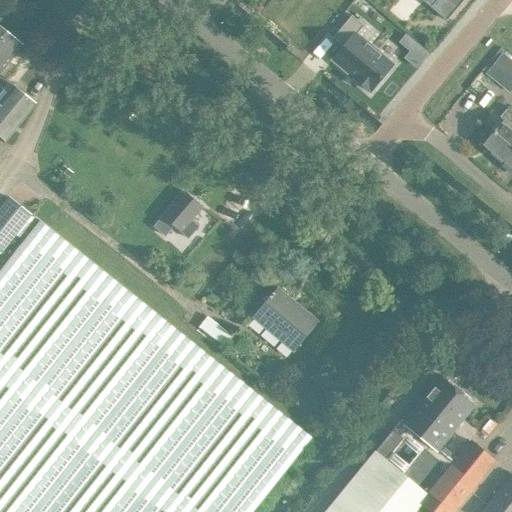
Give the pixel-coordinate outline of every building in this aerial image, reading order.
[(421,0),(446,21),(464,0),(421,0)] [(351,15),(332,38),(345,48),(334,61),(356,79),(355,80),(370,92),(392,65),(356,35),(364,26),(351,15)] [(127,27),(131,22),(126,18),(122,23),(127,27)] [(0,72),(22,45),(20,43),(20,39),(14,34),(10,35),(0,27),(0,72)] [(511,54),(505,49),(487,71),(511,90),(511,54)] [(0,137),(5,141),(35,104),(14,86),(0,103),(0,137)] [(503,163),(511,152),(511,113),(508,110),(501,117),(505,120),(483,146),(503,163)] [(511,152),(503,163),(511,169),(511,152)] [(183,192),(154,226),(165,236),(174,225),(188,238),(197,227),(190,221),(202,208),(183,192)] [(9,198),(0,208),(0,253),(1,254),(31,215),(9,198)] [(22,229),(28,234),(40,217),(34,212),(22,229)] [(41,221),(0,271),(0,511),(253,511),(312,439),(41,221)] [(293,351),(318,322),(278,288),(273,294),(272,293),(269,297),(270,298),(253,318),(293,351)] [(234,334),(208,316),(200,328),(227,346),(234,334)] [(343,317),(313,352),(325,362),(318,372),(330,382),(365,341),(358,335),(361,332),(343,317)] [(443,376),(406,421),(440,449),(476,404),(443,376)] [(402,418),(326,511),(413,511),(420,504),(430,511),(454,511),(495,461),(471,441),(455,461),(440,449),(406,421),(402,418)] [(511,511),(511,475),(482,511),(511,511)]
